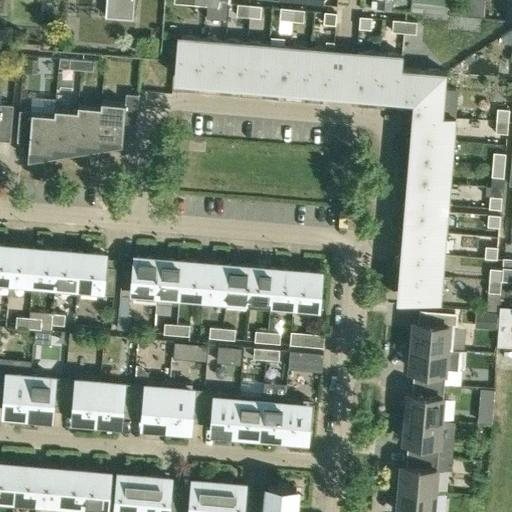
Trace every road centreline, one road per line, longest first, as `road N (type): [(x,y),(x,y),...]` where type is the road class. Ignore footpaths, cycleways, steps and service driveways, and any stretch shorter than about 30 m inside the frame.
road 1 (residential): [(135,224),(149,104),(388,124),(378,242),(355,242)]
road 2 (residential): [(337,464),(0,438)]
road 3 (residential): [(337,464),(355,242)]
road 4 (residential): [(355,242),(135,224)]
road 5 (residential): [(135,224),(0,214)]
